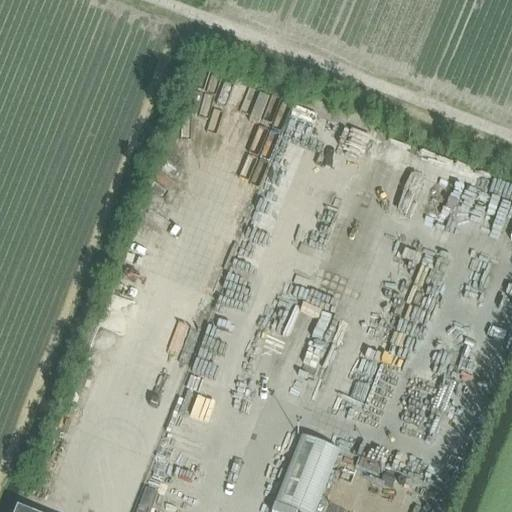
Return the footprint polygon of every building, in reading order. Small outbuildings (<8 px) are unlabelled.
[(252,144),(274,150),(279,131),(258,125),(252,144)] [(291,156),(298,137),(286,132),(278,151),(291,156)] [(317,146),(305,143),(300,158),(312,162),(317,146)] [(352,186),(363,189),(369,170),(358,166),(352,186)] [(142,206),(165,230),(174,221),(151,198),(142,206)] [(488,219),(493,206),(473,198),(468,211),(488,219)] [(295,310),(320,316),(324,297),(299,291),(295,310)] [(300,362),(311,334),(298,329),(288,357),(300,362)] [(146,491),(137,511),(151,511),(158,495),(146,491)]
